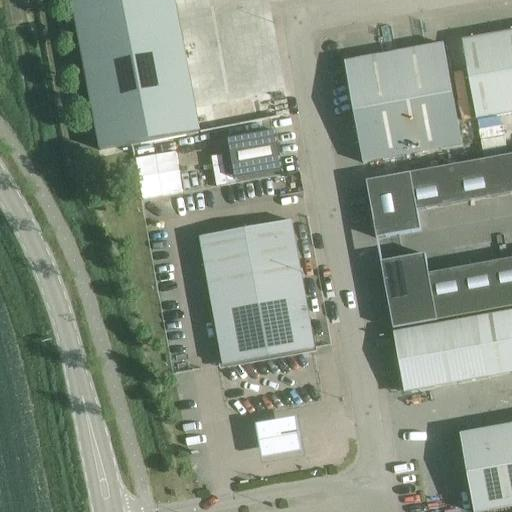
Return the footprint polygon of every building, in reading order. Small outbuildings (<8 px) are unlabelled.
[(174,0),(71,0),(101,153),(200,133),(174,0)] [(511,32),(462,42),(477,121),(511,114),(511,32)] [(344,63),(363,164),(462,146),(444,45),(344,63)] [(235,181),(283,172),(276,133),(228,141),(235,181)] [(511,156),(366,183),(377,240),(421,232),(417,212),(511,194),(511,156)] [(315,350),(292,222),(200,239),(211,302),(210,303),(211,312),(213,312),(223,367),(315,350)] [(511,309),(511,260),(429,275),(425,256),(381,264),(393,331),(511,309)] [(511,312),(394,334),(404,394),(511,374),(511,312)] [(511,426),(461,436),(474,511),(490,511),(511,508),(511,426)]
